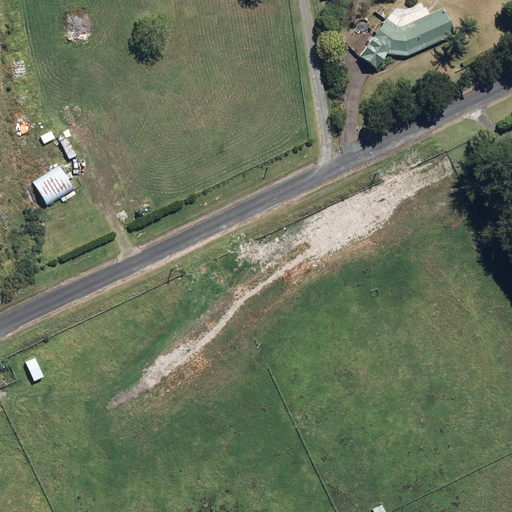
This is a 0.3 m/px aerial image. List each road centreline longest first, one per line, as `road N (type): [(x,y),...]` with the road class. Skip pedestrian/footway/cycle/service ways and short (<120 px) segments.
road 1 (unclassified): [(0,328),(511,88)]
road 2 (unknown): [(307,0),(334,171)]
